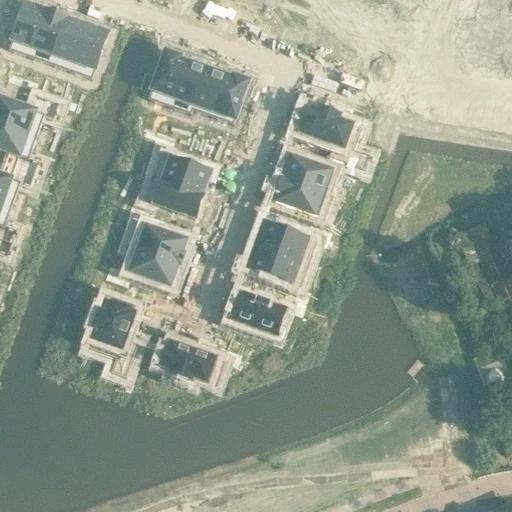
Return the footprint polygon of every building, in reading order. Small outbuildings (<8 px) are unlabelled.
[(15,32),(8,52),(30,60),(46,14),(25,6),(21,17),(20,17),(15,32)] [(46,14),(30,60),(50,67),(66,21),(46,14)] [(66,21),(50,67),(70,74),(87,28),(66,21)] [(478,26),(472,66),(493,69),(494,67),(499,30),(478,26)] [(87,28),(70,74),(92,82),(102,52),(103,52),(104,51),(103,50),(108,36),(87,28)] [(511,31),(499,30),(494,67),(511,69),(511,31)] [(165,54),(148,102),(169,109),(186,64),(180,62),(181,59),(165,54)] [(186,64),(169,109),(190,117),(206,71),(186,64)] [(206,71),(190,117),(191,117),(192,112),(212,119),(226,78),(206,71)] [(8,74),(5,82),(20,87),(23,80),(8,74)] [(226,78),(212,119),(233,127),(249,83),(233,78),(232,80),(226,78)] [(23,80),(20,87),(35,92),(38,85),(23,80)] [(46,94),(43,102),(59,107),(61,100),(46,94)] [(0,126),(36,140),(44,117),(55,121),(60,108),(59,107),(43,102),(37,100),(33,113),(0,101),(0,126)] [(61,100),(59,107),(60,108),(74,112),(76,105),(61,100)] [(304,111),(299,127),(303,129),(300,136),(315,141),(315,142),(325,146),(325,145),(332,147),(327,160),(332,162),(355,170),(364,173),(369,158),(353,153),(361,131),(338,123),(339,117),(321,111),(319,116),(304,111)] [(0,152),(17,158),(13,169),(35,177),(39,166),(28,162),(36,140),(0,126),(0,152)] [(145,130),(143,137),(155,141),(158,142),(160,135),(145,130)] [(160,135),(158,142),(173,148),(175,140),(160,135)] [(188,138),(185,146),(200,151),(203,144),(188,138)] [(155,141),(150,155),(161,159),(153,181),(203,199),(204,198),(202,197),(205,190),(206,191),(207,189),(205,189),(210,176),(172,163),(177,149),(173,148),(158,142),(155,141)] [(203,144),(200,151),(215,157),(218,149),(203,144)] [(281,181),(281,182),(332,200),(332,199),(328,198),(335,176),(351,182),(355,170),(332,162),(328,173),(291,160),(290,162),(288,162),(284,174),(285,174),(283,182),(281,181)] [(0,203),(12,207),(20,185),(31,189),(35,177),(13,169),(8,181),(0,177),(0,203)] [(134,199),(129,211),(152,219),(156,208),(195,222),(196,218),(200,220),(206,202),(202,201),(203,199),(153,181),(145,203),(134,199)] [(277,197),(275,205),(312,219),(308,230),(331,238),(335,226),(324,222),(332,200),(281,182),(276,197),(277,197)] [(0,241),(11,245),(15,233),(4,230),(12,207),(0,203),(0,241)] [(129,211),(125,223),(136,227),(128,249),(180,267),(184,257),(181,256),(186,244),(148,230),(152,219),(129,211)] [(487,310),(511,298),(511,287),(484,225),(466,233),(483,270),(471,275),(487,310)] [(261,235),(256,249),(308,268),(316,246),(327,249),(331,238),(308,230),(304,241),(266,228),(264,236),(261,235)] [(0,254),(7,257),(11,245),(0,241),(0,254)] [(110,267),(105,281),(128,289),(132,275),(170,289),(172,281),(174,282),(179,268),(180,268),(180,267),(128,249),(128,250),(137,253),(130,274),(110,267)] [(253,265),(250,273),(288,286),(284,298),(307,306),(311,294),(300,290),(308,268),(256,249),(251,264),(253,265)] [(233,318),(231,323),(247,328),(247,329),(261,334),(261,333),(277,339),(286,313),(302,319),(307,306),(284,298),(279,311),(270,308),(270,307),(257,302),(256,303),(241,297),(239,302),(237,301),(231,317),(233,318)] [(96,333),(89,352),(116,361),(111,375),(126,381),(139,344),(126,339),(134,317),(129,315),(129,312),(111,306),(110,308),(105,307),(102,316),(99,315),(94,332),(96,333)] [(165,352),(160,368),(174,373),(172,379),(191,386),(192,380),(216,388),(224,365),(237,370),(242,357),(219,349),(215,362),(197,355),(187,351),(187,352),(172,346),(169,354),(165,352)]
